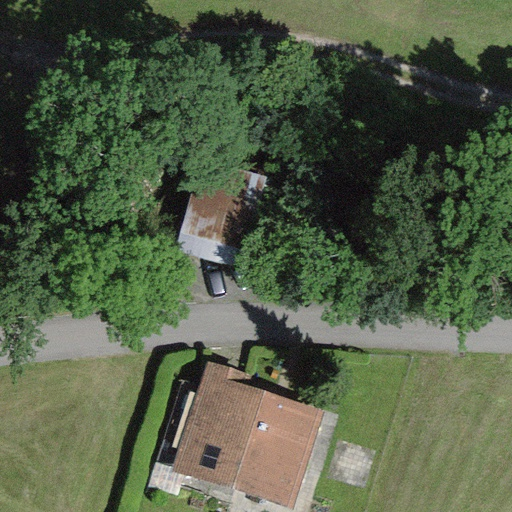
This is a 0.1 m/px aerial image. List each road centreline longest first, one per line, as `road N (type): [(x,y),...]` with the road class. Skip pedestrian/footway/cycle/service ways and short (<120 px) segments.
road 1 (track): [(0,348),(151,331),(511,335)]
road 2 (track): [(44,47),(119,35),(511,110)]
